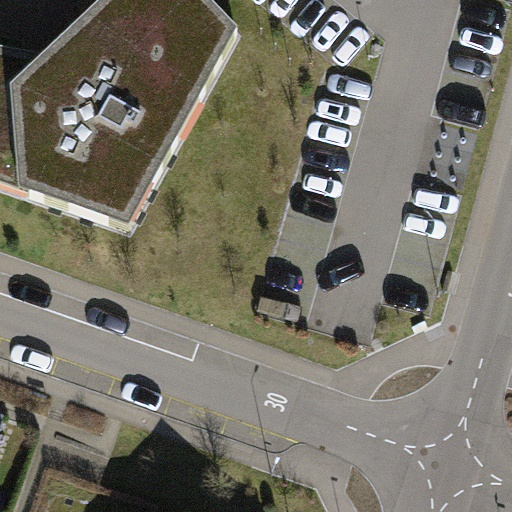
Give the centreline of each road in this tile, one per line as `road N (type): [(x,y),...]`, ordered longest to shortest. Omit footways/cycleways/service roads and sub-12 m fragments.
road 1 (residential): [(0,309),(445,469)]
road 2 (residential): [(511,245),(445,469)]
